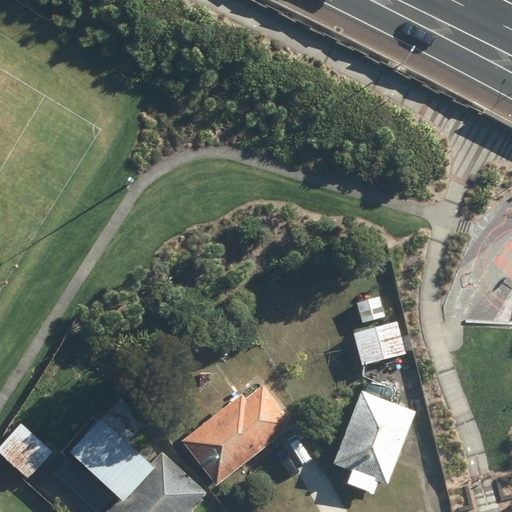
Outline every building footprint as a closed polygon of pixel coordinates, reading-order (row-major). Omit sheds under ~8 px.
[(380,295),(357,303),(364,324),(387,316),(380,295)] [(398,320),(354,333),(364,366),(408,353),(398,320)] [(243,393),(183,439),(218,483),(290,426),(285,421),(292,416),(266,383),(247,398),(243,393)] [(416,410),(362,389),(334,462),(352,469),(347,483),(374,493),(379,482),(387,485),(416,410)] [(153,464),(101,416),(71,449),(123,497),(153,464)] [(53,451),(22,423),(0,448),(0,452),(28,478),(53,451)] [(110,511),(191,511),(209,494),(166,453),(110,511)] [(101,511),(114,497),(69,457),(55,473),(98,511),(101,511)]
